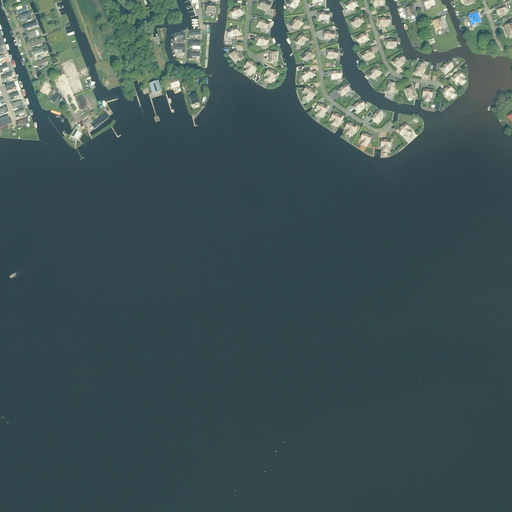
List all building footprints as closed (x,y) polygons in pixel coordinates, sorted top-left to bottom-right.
[(270,4),(260,0),(259,3),(260,4),(259,8),(266,10),(267,7),(269,8),(270,4)] [(356,3),(354,0),(345,5),(347,9),(349,8),(350,10),(357,7),(355,3),(356,3)] [(425,8),(435,5),(433,0),(426,0),(427,1),(423,3),(425,8)] [(27,4),(23,5),(24,8),(14,12),(15,16),(29,10),(27,4)] [(499,7),(495,8),(498,17),(507,14),(504,5),(504,4),(498,6),(499,7)] [(206,5),(206,8),(205,13),(213,13),(215,14),(215,5),(206,5)] [(413,7),(404,10),(407,19),(416,16),(413,7)] [(232,14),(234,18),(243,14),(242,11),(241,12),(240,8),(233,10),(234,13),(232,14)] [(467,17),(471,27),(472,26),(473,27),(475,26),(475,25),(482,23),(480,20),(479,18),(480,18),(478,13),(477,14),(476,14),(476,12),(468,15),(468,17),(467,17)] [(29,19),(26,13),(17,18),(20,24),(29,19)] [(362,19),(360,16),(351,21),(353,25),(354,24),(356,27),(363,23),(361,20),(362,19)] [(300,20),(297,18),(290,25),(293,28),(294,27),(296,29),(302,24),(299,21),(300,20)] [(269,23),(259,19),(258,22),(259,23),(257,27),(265,29),(266,26),(267,27),(269,23)] [(436,32),(445,29),(442,19),(433,22),(436,32)] [(35,22),(22,25),(23,30),(36,28),(35,22)] [(511,24),(503,27),(507,36),(511,34),(511,24)] [(231,38),(240,34),(239,31),(238,32),(237,28),(230,30),(231,33),(229,34),(231,38)] [(418,30),(414,32),(420,41),(423,39),(418,30)] [(25,35),(27,41),(35,37),(33,31),(25,35)] [(334,33),(324,32),(323,35),(325,35),(324,39),(332,40),(332,37),(334,37),(334,33)] [(367,36),(365,33),(356,38),(358,42),(360,41),(361,44),(368,40),(366,36),(367,36)] [(302,34),(295,41),(298,44),(299,43),(301,45),(307,40),(304,37),(304,36),(302,34)] [(268,39),(258,37),(257,40),(258,40),(257,44),(265,46),(265,43),(267,43),(268,39)] [(40,40),(30,44),(32,48),(42,44),(40,40)] [(242,58),(235,50),(233,52),(234,53),(230,55),(235,61),(237,59),(238,60),(242,58)] [(309,50),(302,57),(305,60),(306,59),(308,62),(313,56),(310,53),(311,52),(309,50)] [(338,52),(327,50),(327,53),(328,53),(327,57),(335,59),(335,56),(337,56),(338,52)] [(372,52),(371,50),(362,55),(364,58),(365,58),(366,60),(373,57),(371,53),(372,52)] [(270,52),(269,62),(273,62),(273,61),(276,61),(277,53),(273,53),(273,52),(270,52)] [(400,56),(392,62),(394,65),(395,64),(398,67),(404,63),(402,60),(403,59),(400,56)] [(44,67),(43,65),(46,63),(44,60),(36,64),(39,70),(44,67)] [(257,66),(249,61),(245,67),(247,68),(246,70),(251,73),(252,71),(253,72),(257,66)] [(448,62),(441,69),(443,71),(444,70),(446,74),(452,69),(450,66),(451,65),(448,62)] [(419,64),(414,73),(417,75),(417,74),(421,75),(424,69),(422,67),(422,66),(419,64)] [(378,70),(375,68),(368,75),(371,78),(372,77),(375,79),(380,73),(377,71),(378,70)] [(277,74),(269,69),(265,75),(268,77),(266,79),(271,82),(272,80),(273,81),(277,74)] [(305,81),(314,76),(312,73),(311,74),(309,70),(303,74),(304,77),(303,78),(305,81)] [(340,72),(330,72),(330,76),(331,75),(332,80),(339,79),(339,76),(341,76),(340,72)] [(459,72),(452,78),(457,84),(458,82),(460,84),(464,80),(463,79),(464,78),(459,72)] [(173,86),(174,88),(179,86),(177,80),(169,82),(170,87),(173,86)] [(13,110),(24,106),(16,82),(3,86),(5,93),(15,89),(16,93),(8,96),(10,102),(19,99),(20,102),(11,105),(13,110)] [(46,82),(40,92),(44,95),(50,85),(46,82)] [(158,82),(149,85),(152,95),(161,92),(158,82)] [(389,82),(386,92),(390,93),(391,91),(394,92),(395,85),(391,83),(392,82),(389,82)] [(345,85),(337,92),(339,94),(340,93),(342,97),(348,92),(346,90),(348,89),(345,85)] [(449,86),(442,92),(447,98),(449,96),(450,98),(454,94),(453,93),(454,92),(449,86)] [(315,92),(307,87),(303,93),(305,94),(304,96),(308,99),(310,97),(311,98),(315,92)] [(416,96),(412,87),(409,88),(409,89),(405,91),(408,98),(411,96),(412,98),(416,96)] [(95,108),(90,90),(84,92),(89,110),(95,108)] [(433,91),(424,90),(423,97),(425,97),(425,100),(430,101),(430,98),(432,98),(433,91)] [(62,100),(57,95),(51,102),(57,107),(61,103),(60,102),(62,100)] [(196,95),(190,97),(190,99),(188,100),(190,106),(199,104),(196,95)] [(361,101),(352,107),(354,110),(355,109),(357,113),(363,108),(362,106),(363,105),(361,101)] [(327,107),(319,104),(316,110),(318,111),(317,114),(322,116),(323,113),(325,114),(327,107)] [(81,118),(88,134),(114,115),(107,106),(81,118)] [(378,111),(371,119),(374,121),(374,120),(378,123),(382,117),(380,115),(381,114),(378,111)] [(342,117),(334,113),(331,120),(333,121),(332,123),(337,125),(338,123),(339,124),(342,117)] [(357,126),(348,123),(345,129),(348,130),(347,133),(351,135),(352,132),(354,133),(357,126)] [(401,127),(398,130),(403,136),(405,134),(406,136),(410,132),(409,130),(410,129),(405,124),(401,127)] [(372,137),(363,133),(360,140),(363,141),(362,143),(367,145),(368,143),(369,144),(372,137)] [(391,141),(381,140),(381,147),(383,147),(383,150),(388,150),(389,148),(390,148),(391,141)]
